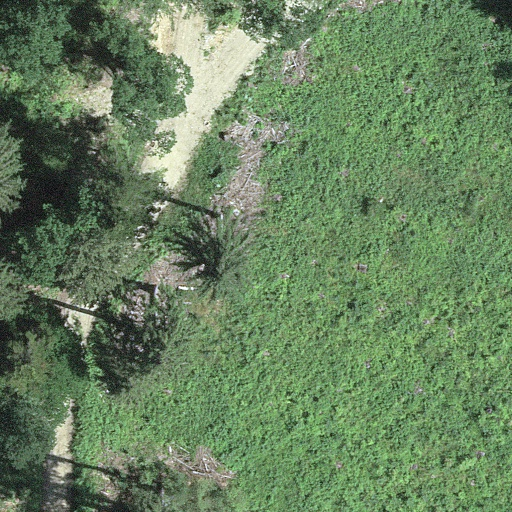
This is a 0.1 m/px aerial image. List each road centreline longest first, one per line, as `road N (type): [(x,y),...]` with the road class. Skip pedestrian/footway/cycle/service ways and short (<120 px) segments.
road 1 (track): [(51,511),(82,485),(383,88),(413,0)]
road 2 (track): [(383,88),(511,43)]
